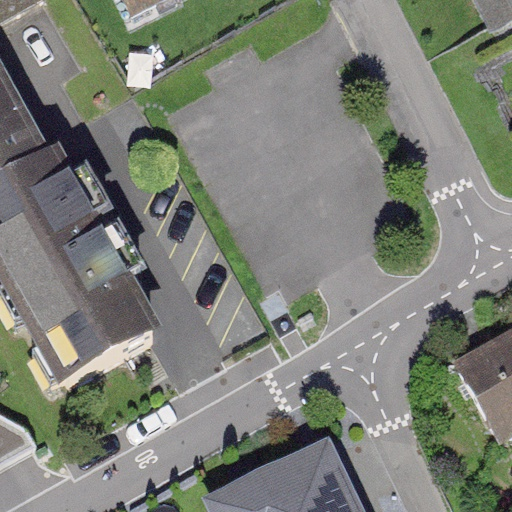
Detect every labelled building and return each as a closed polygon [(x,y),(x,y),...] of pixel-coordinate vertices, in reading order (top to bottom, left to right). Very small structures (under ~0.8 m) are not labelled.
[(123,0),(134,20),(173,0),(123,0)] [(511,0),(480,0),(496,31),(511,22),(511,0)] [(0,64),(0,293),(64,401),(165,341),(0,64)] [(511,346),(462,375),(502,446),(511,439),(511,346)] [(0,473),(38,454),(32,441),(0,426),(0,473)] [(351,511),(327,462),(220,511),(351,511)]
